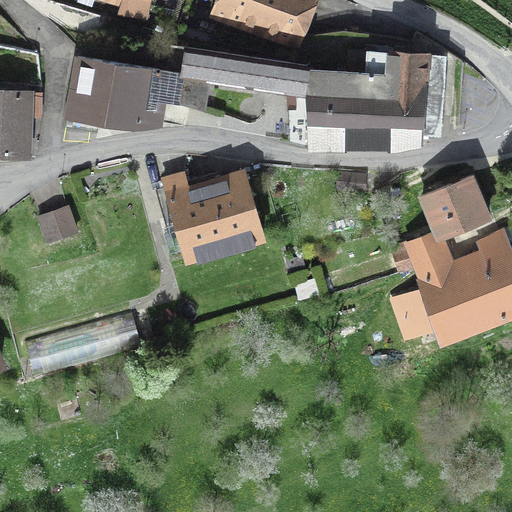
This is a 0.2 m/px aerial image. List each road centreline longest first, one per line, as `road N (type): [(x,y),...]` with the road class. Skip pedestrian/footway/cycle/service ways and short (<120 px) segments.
road 1 (residential): [(511,128),(386,159),(296,159),(231,142),(163,140),(63,163)]
road 2 (residential): [(63,163),(50,49),(7,0)]
road 3 (tertiary): [(511,84),(471,45),(387,0)]
